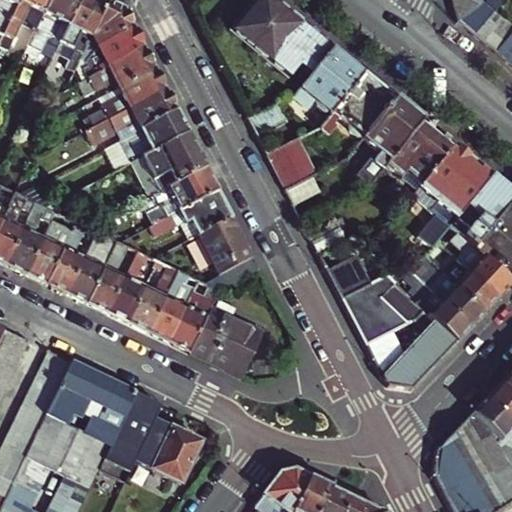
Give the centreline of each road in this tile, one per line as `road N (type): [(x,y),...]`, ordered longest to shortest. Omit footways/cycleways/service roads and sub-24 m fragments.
road 1 (residential): [(385,447),(148,0)]
road 2 (residential): [(0,297),(228,411),(263,437)]
road 3 (residential): [(385,447),(438,405),(511,326)]
road 4 (tertiary): [(395,35),(511,131)]
road 5 (residential): [(263,437),(354,456),(385,447)]
